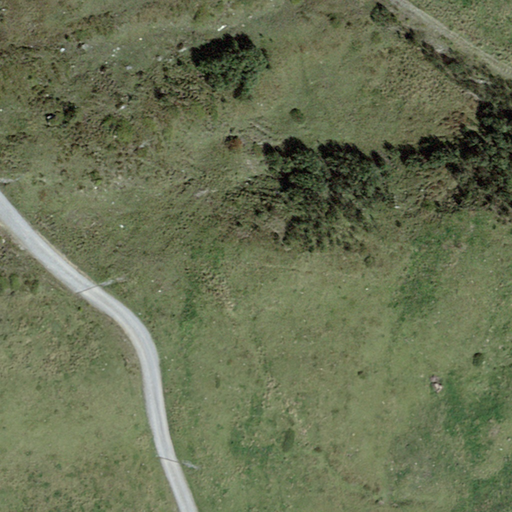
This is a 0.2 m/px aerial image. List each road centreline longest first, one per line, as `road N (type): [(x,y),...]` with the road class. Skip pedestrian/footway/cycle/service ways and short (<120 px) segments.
road 1 (track): [(0,202),(133,327),(189,511)]
road 2 (track): [(511,75),(396,0)]
